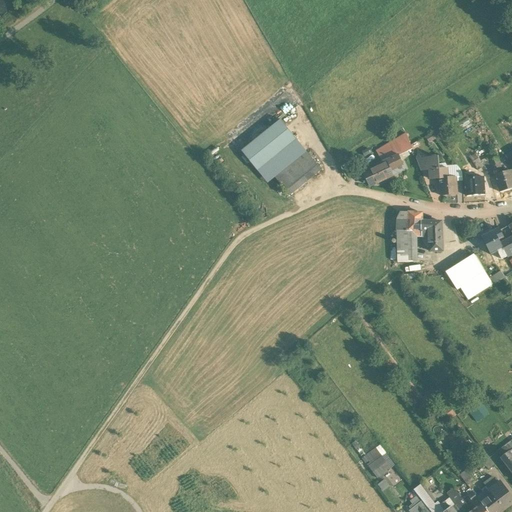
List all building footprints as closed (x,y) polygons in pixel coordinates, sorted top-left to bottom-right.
[(455,119),(440,129),(443,134),(458,124),(455,119)] [(306,152),(280,120),(241,151),(257,171),(267,183),(274,177),(306,152)] [(408,133),(376,151),(382,163),(398,155),(399,156),(414,149),(408,133)] [(321,170),(306,152),(274,177),(289,195),(321,170)] [(502,173),(496,152),(488,156),(488,157),(494,176),(502,173)] [(475,154),(469,158),(472,162),(478,158),(475,154)] [(379,167),(364,174),(370,186),(392,176),(390,171),(403,165),(399,156),(398,155),(382,163),(378,165),(379,167)] [(488,157),(480,162),(483,166),(487,171),(489,179),(494,177),(494,176),(488,157)] [(438,158),(425,159),(426,170),(429,170),(430,179),(439,179),(439,169),(438,158)] [(478,158),(472,162),(477,170),(483,166),(480,162),(478,158)] [(425,159),(416,160),(420,171),(426,170),(425,159)] [(459,167),(447,168),(447,178),(455,178),(456,183),(459,182),(459,188),(464,188),(463,171),(459,167)] [(447,178),(447,168),(439,169),(439,179),(441,196),(457,195),(456,188),(459,188),(459,182),(456,183),(455,178),(447,178)] [(502,173),(494,176),(494,177),(499,192),(511,188),(511,174),(511,171),(502,173)] [(483,178),(466,179),(467,196),(484,195),(483,178)] [(422,213),(400,212),(397,220),(396,231),(411,232),(421,232),(422,221),(422,213)] [(441,222),(422,221),(421,232),(421,237),(429,237),(429,244),(430,244),(430,252),(443,251),(441,222)] [(499,229),(482,237),(494,262),(501,259),(506,256),(500,244),(498,240),(504,238),(499,229)] [(411,232),(396,231),(397,262),(412,262),(411,232)] [(511,238),(511,239),(500,244),(506,256),(511,253),(511,238)] [(474,255),(446,273),(457,290),(460,288),(468,300),(491,285),(474,255)] [(502,272),(491,278),(495,285),(506,278),(502,272)] [(430,392),(423,397),(428,403),(440,395),(436,391),(431,395),(430,392)] [(480,399),(468,409),(479,421),(490,411),(480,399)] [(446,407),(444,404),(438,408),(440,411),(438,413),(446,423),(457,414),(450,404),(446,407)] [(352,443),(364,459),(368,455),(356,440),(352,443)] [(368,455),(364,459),(362,461),(377,479),(390,468),(381,457),(375,450),(368,455)] [(381,457),(390,468),(395,464),(387,453),(381,457)] [(511,457),(509,453),(508,453),(501,458),(511,473),(511,457)] [(487,455),(480,460),(488,470),(494,465),(487,455)] [(466,471),(460,476),(467,486),(474,481),(466,471)] [(493,477),(484,484),(489,491),(499,483),(496,479),(493,477)] [(385,478),(378,483),(385,491),(391,485),(385,478)] [(511,498),(500,482),(499,483),(489,491),(491,494),(503,511),(504,511),(504,510),(511,504),(511,498)] [(436,503),(422,484),(413,490),(418,497),(422,501),(427,508),(434,504),(436,503)] [(461,501),(453,490),(447,494),(455,506),(460,502),(461,501)] [(469,496),(467,496),(473,503),(478,499),(473,493),(469,496)] [(501,511),(503,511),(491,494),(480,502),(487,511),(501,511)] [(409,504),(412,508),(422,501),(418,497),(409,504)] [(471,511),(487,511),(480,502),(478,499),(473,503),(477,508),(471,511)] [(412,508),(411,510),(410,511),(411,511),(410,511),(422,511),(427,508),(422,501),(412,508)] [(460,502),(455,506),(459,511),(464,507),(460,502)]
